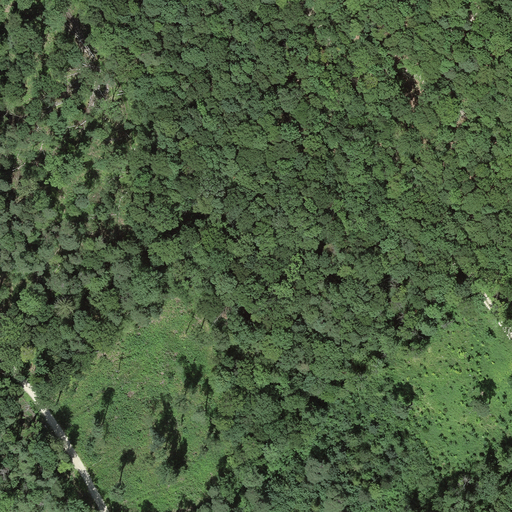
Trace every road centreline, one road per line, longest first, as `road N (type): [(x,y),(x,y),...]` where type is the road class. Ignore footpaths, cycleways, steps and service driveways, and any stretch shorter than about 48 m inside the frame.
road 1 (track): [(511,341),(302,0)]
road 2 (track): [(122,160),(135,202),(200,315),(244,511)]
road 3 (track): [(302,0),(511,136)]
road 4 (track): [(106,511),(0,360)]
